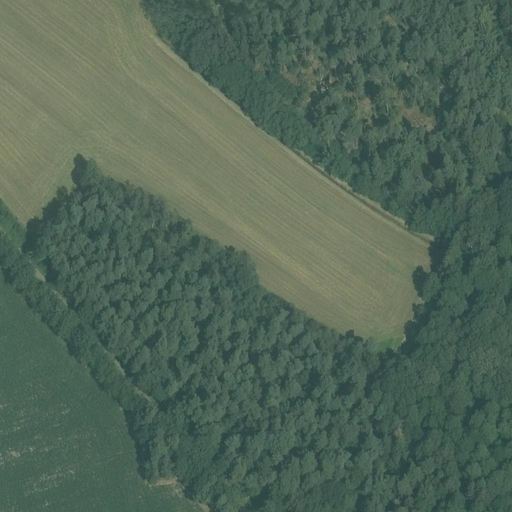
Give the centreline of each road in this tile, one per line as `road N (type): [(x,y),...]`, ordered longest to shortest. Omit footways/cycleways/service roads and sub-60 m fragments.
road 1 (track): [(247,510),(292,457),(373,395),(421,344),(511,148)]
road 2 (unclassified): [(0,224),(249,511)]
